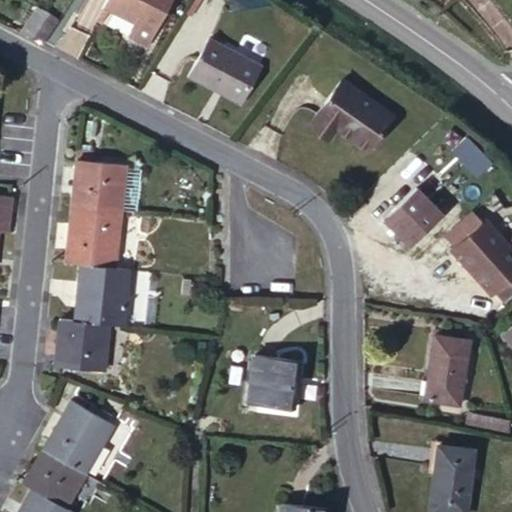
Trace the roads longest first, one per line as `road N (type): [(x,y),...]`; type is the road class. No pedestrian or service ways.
road 1 (residential): [(61,65),(304,193),(324,215),(337,246),(348,441),(368,511)]
road 2 (residential): [(61,65),(15,421),(5,432)]
road 3 (tertiary): [(365,0),(464,63),(511,105)]
